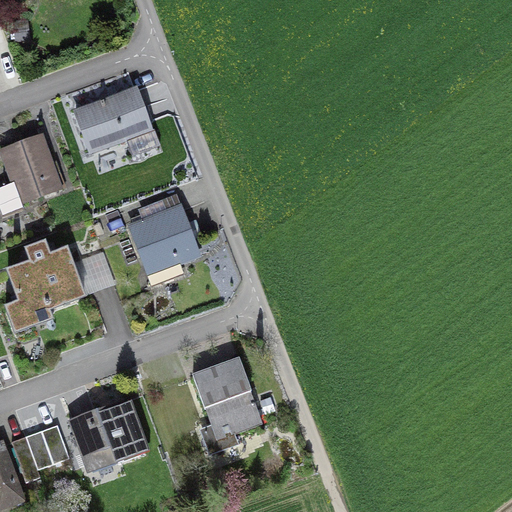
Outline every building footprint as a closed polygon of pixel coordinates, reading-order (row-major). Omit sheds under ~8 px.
[(89,156),(149,134),(134,92),(74,114),(89,156)] [(48,166),(39,141),(1,155),(20,205),(57,192),(52,178),(54,178),(50,166),(48,166)] [(176,265),(197,257),(174,199),(146,210),(148,216),(131,223),(133,229),(128,231),(150,286),(179,275),(176,265)] [(69,265),(80,298),(116,285),(104,252),(69,265)] [(7,307),(16,331),(50,318),(47,310),(80,298),(69,265),(65,256),(8,276),(18,303),(7,307)] [(249,395),(237,362),(191,379),(204,412),(205,411),(211,429),(200,433),(208,456),(234,446),(231,437),(260,426),(248,395),(249,395)] [(103,415),(102,411),(67,424),(84,470),(117,458),(119,464),(142,456),(125,408),(103,415)] [(39,480),(36,473),(68,461),(56,428),(42,433),(24,440),(18,442),(10,445),(25,485),(39,480)] [(0,509),(20,502),(0,448),(0,509)]
